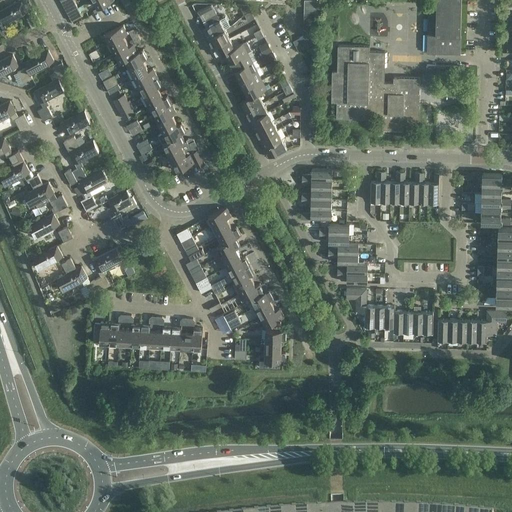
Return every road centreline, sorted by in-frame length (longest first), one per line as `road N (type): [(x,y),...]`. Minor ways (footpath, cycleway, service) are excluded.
road 1 (residential): [(447,158),(446,221),(461,241),(460,279),(391,277),(391,251),(364,224),(362,155)]
road 2 (residential): [(0,85),(20,92),(83,229),(164,242)]
road 3 (primary): [(511,455),(279,455)]
road 4 (residential): [(59,21),(151,203),(166,211)]
road 5 (residential): [(225,192),(129,0)]
road 6 (residential): [(331,343),(305,341),(225,192)]
road 7 (residential): [(268,167),(178,0)]
road 8 (residential): [(350,329),(362,344),(421,346),(436,355),(498,350),(511,330)]
road 9 (residential): [(268,167),(350,329)]
road 10 (primary): [(279,455),(203,453),(100,468)]
road 11 (primary): [(103,491),(279,455)]
